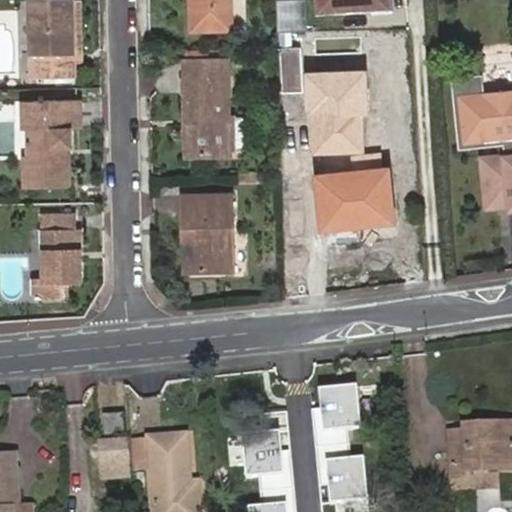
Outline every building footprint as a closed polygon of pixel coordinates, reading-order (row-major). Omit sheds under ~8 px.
[(61,23),(61,0),(30,0),(32,75),(74,75),(74,60),(73,23),(61,23)] [(79,0),(61,0),(61,23),(73,23),(74,60),(81,60),(79,0)] [(188,0),(189,28),(228,27),(227,0),(188,0)] [(385,6),(385,0),(313,0),(314,10),(385,6)] [(280,92),(302,91),(299,49),(279,49),(280,92)] [(183,59),(183,75),(227,74),(226,59),(183,59)] [(359,69),(308,70),(310,152),(361,150),(359,69)] [(193,111),(194,153),(229,153),(229,146),(228,114),(227,74),(183,75),(184,92),(184,112),(193,111)] [(511,87),(481,90),(480,74),(449,77),(456,149),(501,144),(502,157),(509,156),(509,151),(511,150),(511,87)] [(34,126),(27,127),(28,154),(24,154),(26,187),(73,185),(72,153),(64,154),(64,147),(72,146),(74,147),(73,126),(82,126),(81,97),(33,98),(34,126)] [(23,127),(27,127),(34,126),(33,98),(22,99),(23,127)] [(185,153),(194,153),(193,111),(184,112),(185,153)] [(481,159),(486,197),(506,195),(507,204),(508,210),(511,209),(511,150),(509,151),(509,156),(502,157),(481,159)] [(388,169),(316,176),(320,228),(393,222),(388,169)] [(192,209),(192,193),(183,193),(184,209),(192,209)] [(192,226),(193,270),(235,270),(233,193),(192,193),(192,209),(184,209),(184,226),(192,226)] [(506,195),(486,197),(486,206),(507,204),(506,195)] [(41,242),(42,273),(43,289),(43,295),(63,294),(62,279),(84,279),(83,256),(80,256),(79,246),(82,245),(82,224),(75,224),(75,209),(40,210),(40,227),(44,227),(44,241),(41,242)] [(185,270),(193,270),(192,226),(184,226),(185,270)] [(43,289),(42,273),(31,274),(32,290),(43,289)] [(350,386),(313,391),(317,432),(355,428),(350,386)] [(102,412),(103,420),(122,419),(121,411),(102,412)] [(103,420),(103,433),(123,432),(122,419),(103,420)] [(151,470),(154,511),(198,511),(195,473),(188,474),(184,426),(147,430),(148,438),(151,470)] [(511,469),(511,427),(467,429),(467,436),(450,437),(452,479),(468,478),(468,472),(511,469)] [(128,432),(98,434),(99,458),(110,457),(111,470),(130,469),(128,432)] [(273,434),(236,438),(240,480),(278,475),(273,434)] [(151,470),(148,438),(131,439),(132,471),(151,470)] [(20,506),(17,451),(0,452),(0,511),(11,511),(12,507),(20,506)] [(359,458),(322,462),(326,504),(364,499),(359,458)]
